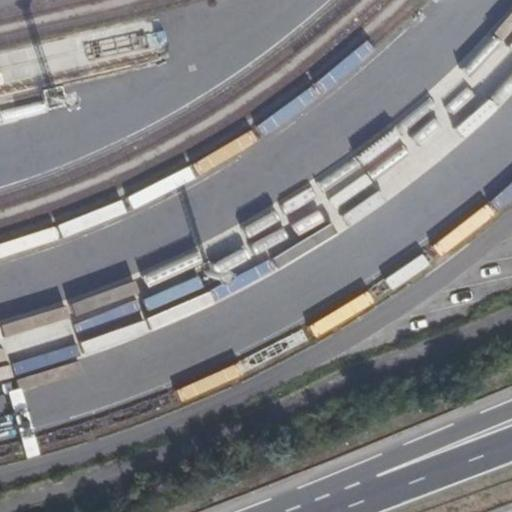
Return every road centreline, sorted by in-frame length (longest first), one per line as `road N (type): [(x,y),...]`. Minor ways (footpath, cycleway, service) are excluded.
road 1 (unclassified): [(511,312),(13,511)]
road 2 (trunk): [(511,408),(368,467),(320,501)]
road 3 (trunk): [(511,445),(320,501)]
